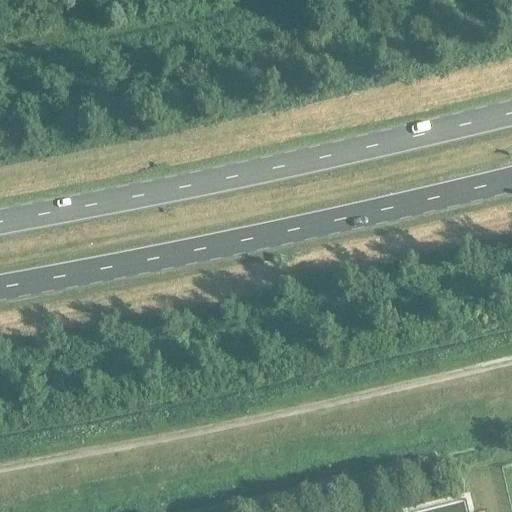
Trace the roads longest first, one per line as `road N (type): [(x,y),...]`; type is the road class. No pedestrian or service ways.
road 1 (trunk): [(511,110),(0,220)]
road 2 (trunk): [(0,285),(511,177)]
